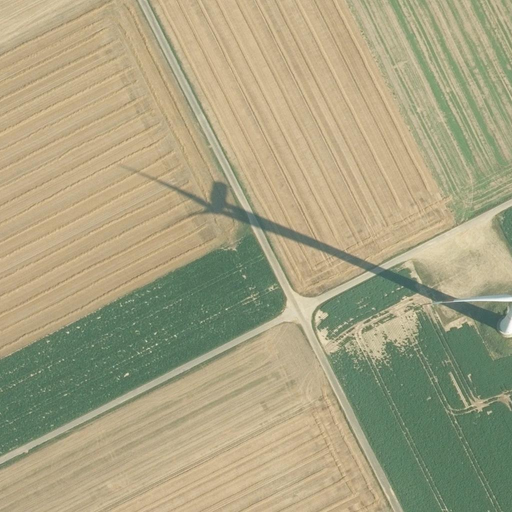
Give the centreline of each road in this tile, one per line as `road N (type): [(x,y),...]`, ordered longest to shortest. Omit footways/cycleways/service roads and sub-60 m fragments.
road 1 (track): [(511,213),(0,475)]
road 2 (track): [(147,0),(403,511)]
